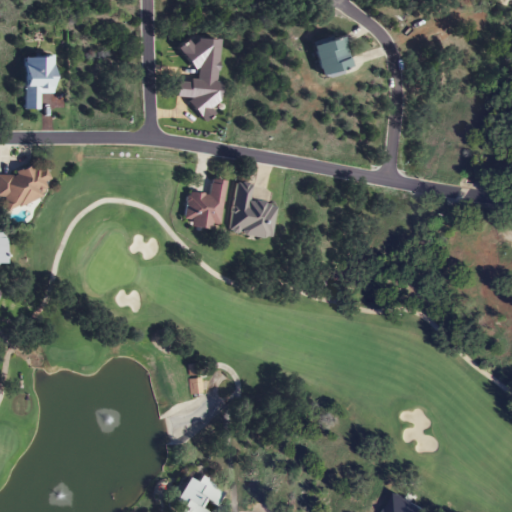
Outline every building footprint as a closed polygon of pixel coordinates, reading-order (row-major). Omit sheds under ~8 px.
[(316,75),(346,66),(337,36),(307,45),(316,75)] [(48,57),(20,57),(21,110),(36,110),(36,94),(49,94),(48,57)] [(0,175),(0,201),(42,202),(42,167),(11,167),(11,175),(0,175)] [(222,181),(207,179),(205,195),(184,192),(180,219),(186,220),(186,228),(207,231),(208,224),(216,226),(222,181)] [(272,204),(247,201),(249,184),(232,182),(226,233),(268,238),(272,204)] [(201,394),(199,379),(187,380),(189,395),(201,394)] [(185,478),(170,503),(178,507),(174,511),(204,511),(199,509),(204,501),(212,506),(221,492),(195,477),(192,482),(185,478)]
